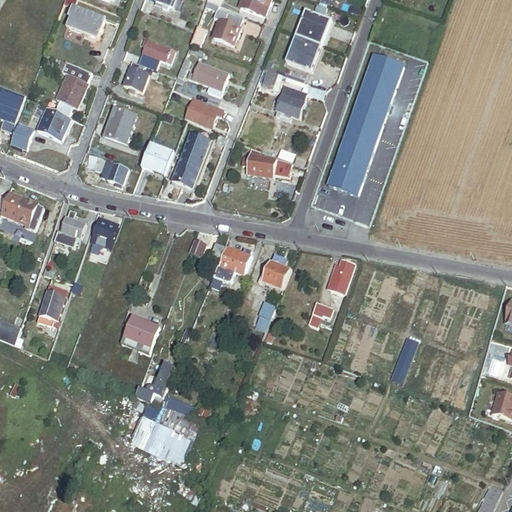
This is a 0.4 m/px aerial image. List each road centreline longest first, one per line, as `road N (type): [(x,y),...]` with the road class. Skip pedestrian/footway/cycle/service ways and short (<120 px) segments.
road 1 (residential): [(292,237),(377,0)]
road 2 (residential): [(287,0),(201,220)]
road 3 (residential): [(511,278),(292,237)]
road 4 (residential): [(141,0),(67,190)]
road 5 (residential): [(201,220),(67,190)]
